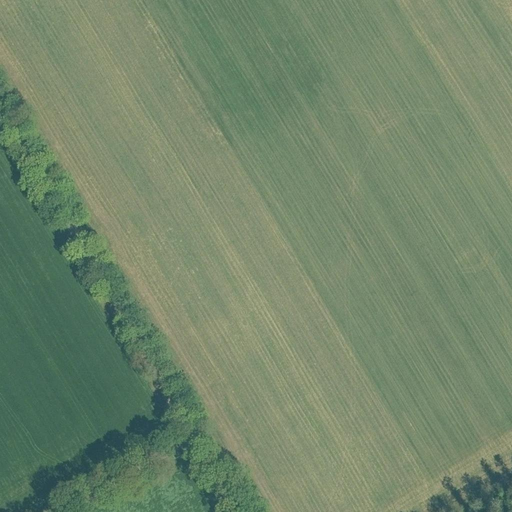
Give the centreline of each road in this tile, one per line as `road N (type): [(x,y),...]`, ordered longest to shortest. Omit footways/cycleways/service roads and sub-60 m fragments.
road 1 (track): [(237,511),(0,106)]
road 2 (track): [(67,511),(193,436)]
